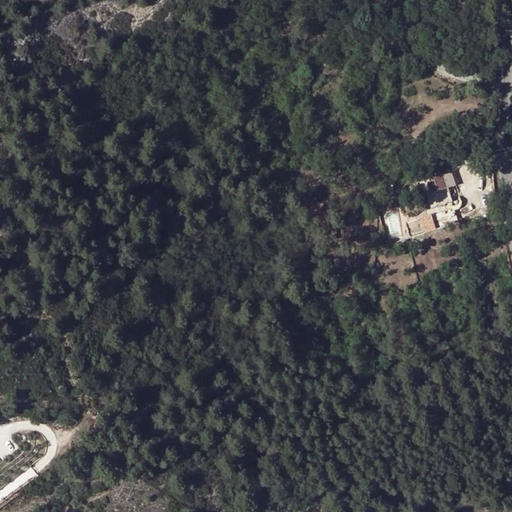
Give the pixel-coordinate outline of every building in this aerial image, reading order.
[(452,147),(447,139),(437,144),(442,152),(452,147)] [(348,182),(343,173),(333,178),(338,187),(348,182)] [(456,187),(451,173),(420,184),(424,196),(428,195),(433,209),(453,203),(448,189),(456,187)] [(308,205),(322,197),(316,187),(314,189),(310,190),(304,194),(303,195),(308,205)] [(396,197),(396,199),(398,202),(398,204),(406,201),(405,200),(411,197),(410,193),(396,197)] [(447,214),(446,213),(428,218),(431,229),(458,221),(455,212),(447,214)] [(399,216),(389,216),(390,236),(401,236),(399,216)]
